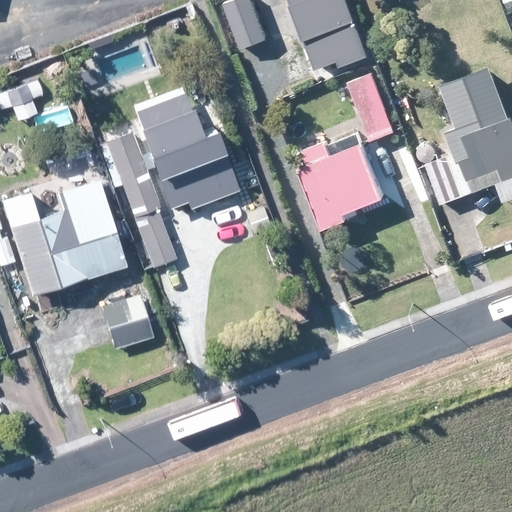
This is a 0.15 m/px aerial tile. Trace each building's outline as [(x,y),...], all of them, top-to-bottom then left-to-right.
[(248,0),(231,0),(224,3),(240,45),(263,36),(248,0)] [(349,0),(288,0),(312,66),(337,57),(341,70),(370,59),(349,0)] [(376,1),(367,4),(372,17),(381,14),(376,1)] [(369,139),(393,130),(369,73),(347,82),(360,115),(369,139)] [(425,162),(442,202),(494,180),(503,202),(511,198),(511,122),(510,119),(511,117),(511,111),(499,82),(466,95),(470,104),(476,117),(444,131),(452,151),(425,162)] [(226,163),(212,127),(197,132),(186,105),(136,124),(134,125),(165,206),(184,199),(232,180),(226,163)] [(169,249),(162,228),(153,206),(157,205),(129,130),(104,140),(107,149),(120,182),(151,264),(172,256),(169,249)] [(380,196),(359,143),(328,155),(323,140),(316,143),(301,149),(307,165),(297,170),(320,229),(344,219),(342,211),(354,206),(380,196)] [(66,170),(72,172),(77,169),(79,164),(76,158),(71,157),(65,160),(63,165),(66,170)] [(122,264),(118,252),(95,179),(53,192),(59,209),(33,217),(26,194),(25,191),(0,198),(0,203),(8,230),(28,294),(86,275),(122,264)] [(0,264),(8,261),(14,259),(5,231),(0,232),(0,264)] [(112,345),(150,334),(138,293),(125,297),(99,305),(110,341),(112,345)]
